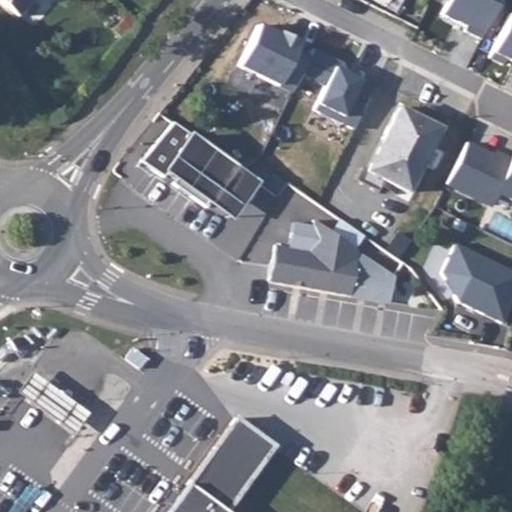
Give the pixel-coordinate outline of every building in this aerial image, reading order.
[(0,0),(0,10),(16,25),(37,0),(0,0)] [(369,0),(394,14),(402,0),(369,0)] [(498,0),(448,0),(442,14),(483,33),(498,0)] [(511,14),(492,53),(511,62),(511,14)] [(300,43),(259,24),(239,68),(280,86),(300,43)] [(364,83),(333,68),(316,103),(346,118),(364,83)] [(366,172),(404,193),(437,132),(398,111),(366,172)] [(203,207),(207,201),(232,165),(187,135),(170,159),(178,168),(168,183),(203,207)] [(509,161),(467,141),(446,185),(489,205),(495,192),(509,161)] [(511,155),(509,161),(495,192),(511,199),(511,155)] [(227,214),(250,178),(232,165),(207,201),(227,214)] [(346,295),(352,248),(306,217),(303,247),(269,244),(265,282),(346,295)] [(511,305),(511,269),(455,246),(441,273),(456,302),(505,324),(511,305)] [(394,276),(352,248),(346,295),(390,303),(394,276)] [(230,414),(182,481),(220,508),(267,442),(230,414)] [(225,511),(220,508),(182,481),(159,511),(225,511)]
